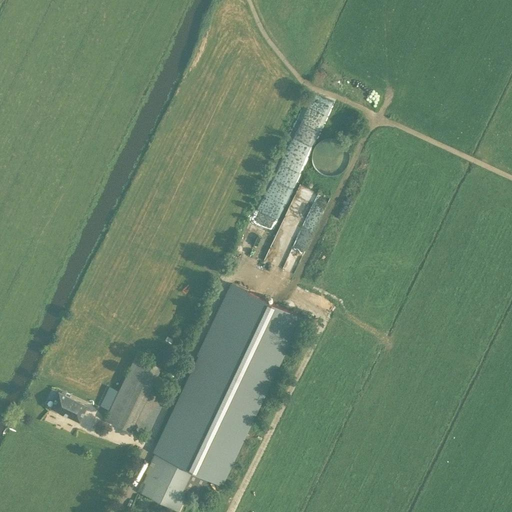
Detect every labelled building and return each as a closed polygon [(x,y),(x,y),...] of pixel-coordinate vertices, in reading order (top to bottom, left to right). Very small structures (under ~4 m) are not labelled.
[(350,168),(341,137),(314,144),(321,170),(330,167),(332,173),(350,168)] [(246,232),(240,259),(258,263),(264,240),(252,238),(253,234),(246,232)] [(299,316),(235,285),(200,357),(209,361),(205,368),(197,364),(167,428),(162,425),(154,442),(159,444),(145,473),(149,474),(141,491),(178,509),(186,492),(190,494),(195,495),(198,495),(200,494),(202,492),(204,490),(206,488),(207,485),(207,483),(207,481),(206,478),(205,476),(203,475),(220,483),(299,316)] [(130,430),(161,367),(135,355),(105,418),(130,430)] [(79,421),(87,405),(59,392),(51,407),(79,421)]
